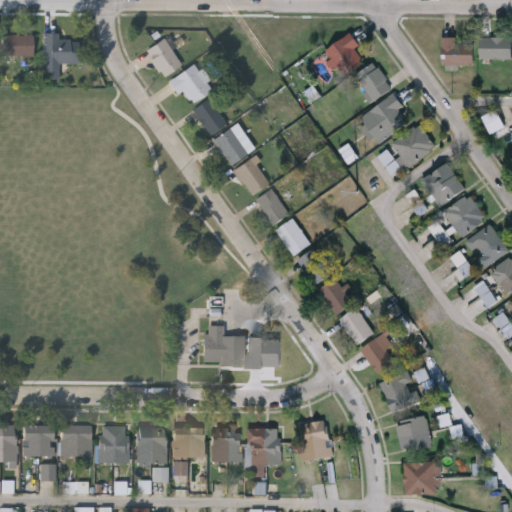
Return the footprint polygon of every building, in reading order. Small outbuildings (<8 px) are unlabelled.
[(43,35),(58,35),(58,42),(78,42),(78,64),(58,64),(58,81),(43,80),(43,35)] [(363,40),(353,76),(326,69),(332,43),(341,45),(344,35),(363,40)] [(32,36),(32,58),(1,58),(1,36),(32,36)] [(456,44),(473,44),(473,66),(442,66),(442,38),(456,38),(456,44)] [(511,59),(480,59),(480,38),(511,38),(511,59)] [(164,79),(145,54),(162,40),(182,66),(164,79)] [(373,103),(354,79),(374,64),(392,88),(373,103)] [(168,83),(195,65),(213,91),(192,105),(183,91),(177,96),(168,83)] [(407,123),(379,143),(361,118),(395,94),(402,104),(396,108),(407,123)] [(192,112),(208,100),(227,125),(211,137),(192,112)] [(503,124),(489,130),(481,114),(495,108),(503,124)] [(408,168),(391,145),(419,124),(436,147),(408,168)] [(248,155),(231,167),(213,141),(230,130),(248,155)] [(233,172),(252,159),(270,184),(252,197),(233,172)] [(438,206),(423,178),(450,164),(465,192),(438,206)] [(290,214),(274,226),(256,201),(272,189),(290,214)] [(445,210),(471,195),(487,222),(460,237),(445,210)] [(311,243),(295,256),(276,231),(292,219),(311,243)] [(429,231),(435,223),(453,239),(446,246),(429,231)] [(467,241),(490,225),(509,251),(484,269),(477,258),(478,258),(467,241)] [(297,261),(315,248),(332,274),(315,286),(297,261)] [(511,294),(508,297),(491,271),(511,257),(511,294)] [(336,315),(319,290),(336,278),(353,304),(336,315)] [(475,286),(488,307),(497,300),(485,280),(475,286)] [(374,334),(357,346),(340,320),(357,308),(374,334)] [(511,336),(511,321),(504,311),(495,318),(509,338),(511,336)] [(243,366),(204,366),(204,327),(223,327),(223,338),(243,338),(243,366)] [(392,346),(386,349),(395,364),(378,375),(361,349),(384,334),(392,346)] [(282,338),(248,337),(247,367),(281,368),(282,338)] [(380,383),(407,372),(419,402),(393,413),(380,383)] [(426,416),(433,446),(403,453),(396,423),(426,416)] [(300,424),(329,421),(332,458),(303,460),(300,424)] [(15,463),(0,463),(0,427),(15,427),(15,463)] [(23,427),(54,427),(54,458),(23,458),(23,427)] [(91,458),(61,458),(61,427),(91,427),(91,458)] [(128,464),(99,464),(99,427),(128,427),(128,464)] [(166,466),(137,466),(137,427),(167,428),(166,466)] [(173,459),(173,427),(204,427),(204,459),(173,459)] [(263,466),(263,476),(250,477),(249,429),(281,428),(282,466),(263,466)] [(241,429),(241,464),(212,464),(212,429),(241,429)] [(189,476),(188,461),(174,462),(175,476),(189,476)] [(404,462),(440,462),(440,494),(405,495),(404,462)] [(41,481),(40,467),(53,466),(54,480),(41,481)] [(154,482),(169,483),(169,468),(154,467),(154,482)] [(115,495),(130,495),(130,482),(115,482),(115,495)] [(266,483),(255,482),(254,495),(266,495),(266,483)]
